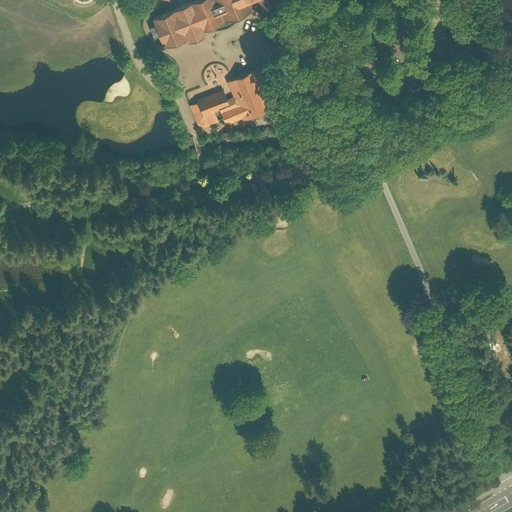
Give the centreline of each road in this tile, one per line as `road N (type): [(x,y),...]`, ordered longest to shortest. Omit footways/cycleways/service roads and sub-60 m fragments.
road 1 (track): [(371,155),(0,211)]
road 2 (residential): [(511,479),(371,155)]
